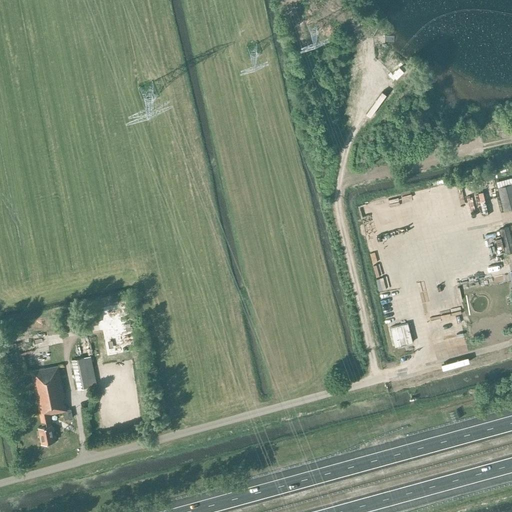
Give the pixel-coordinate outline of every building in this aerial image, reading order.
[(511,183),(498,187),(504,211),(511,208),(511,183)] [(506,252),(511,250),(511,242),(508,227),(500,229),(506,252)] [(405,313),(401,295),(382,300),(387,318),(405,313)] [(59,314),(62,330),(86,326),(83,310),(59,314)] [(83,357),(72,359),(77,389),(97,385),(91,356),(83,357)] [(39,415),(48,414),(62,411),(64,419),(71,418),(70,409),(66,410),(57,366),(31,371),(39,415)] [(48,414),(39,415),(41,426),(37,427),(40,443),(54,441),(51,424),(50,424),(48,414)]
